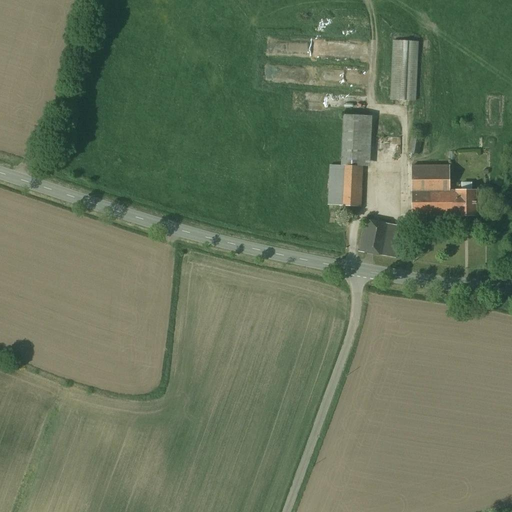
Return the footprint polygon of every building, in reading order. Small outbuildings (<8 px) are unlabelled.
[(417,42),(393,41),(390,100),(414,101),(417,42)] [(372,116),(344,115),(342,165),(340,205),(360,207),(362,166),(370,166),(372,116)] [(421,137),(412,136),(409,153),(418,154),(421,137)] [(342,165),(331,165),(329,205),(340,205),(342,165)] [(449,166),(412,166),(412,215),(456,215),(456,191),(450,191),(449,166)] [(476,190),(456,190),(456,191),(456,215),(456,216),(476,216),(476,190)] [(401,226),(365,220),(359,251),(396,258),(401,226)]
